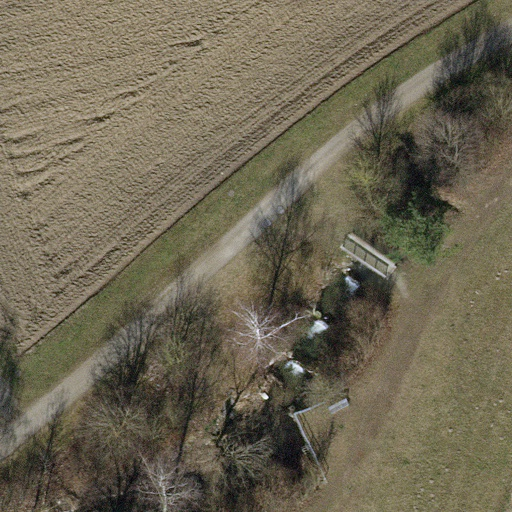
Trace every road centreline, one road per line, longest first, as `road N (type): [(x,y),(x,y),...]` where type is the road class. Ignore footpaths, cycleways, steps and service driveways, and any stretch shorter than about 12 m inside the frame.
road 1 (track): [(511,38),(464,66),(286,209),(0,450)]
road 2 (track): [(338,511),(359,489),(466,253),(511,203)]
